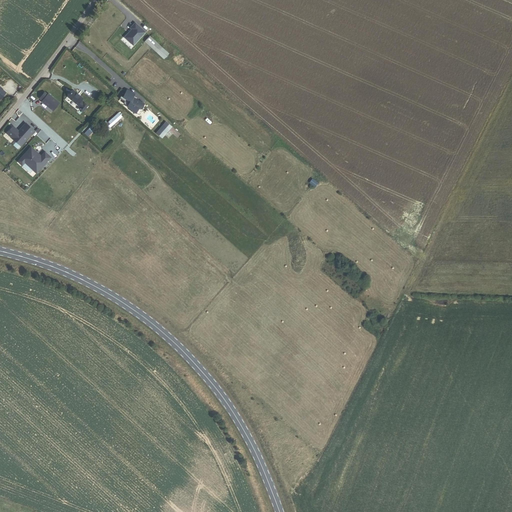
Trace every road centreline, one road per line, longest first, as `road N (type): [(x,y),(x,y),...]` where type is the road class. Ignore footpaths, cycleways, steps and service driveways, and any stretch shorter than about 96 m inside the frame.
road 1 (secondary): [(279,511),(226,403),(154,324),(95,286),(0,252)]
road 2 (tertiary): [(96,0),(18,102)]
